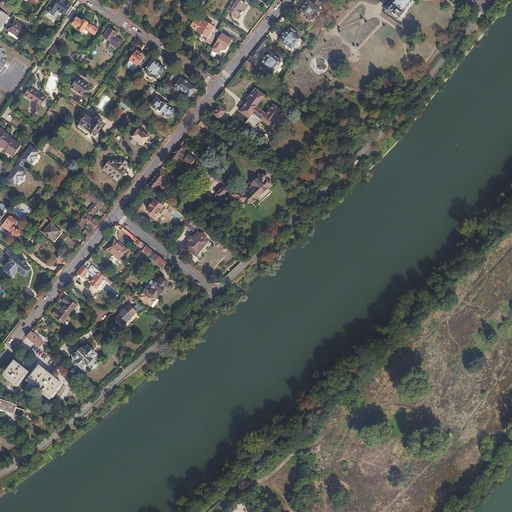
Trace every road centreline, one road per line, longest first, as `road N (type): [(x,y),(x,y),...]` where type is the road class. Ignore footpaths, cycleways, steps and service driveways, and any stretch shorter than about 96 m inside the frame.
road 1 (residential): [(484,6),(402,109),(215,293)]
road 2 (residential): [(215,293),(1,473)]
road 3 (residential): [(114,214),(217,86)]
road 4 (residential): [(114,214),(215,293)]
